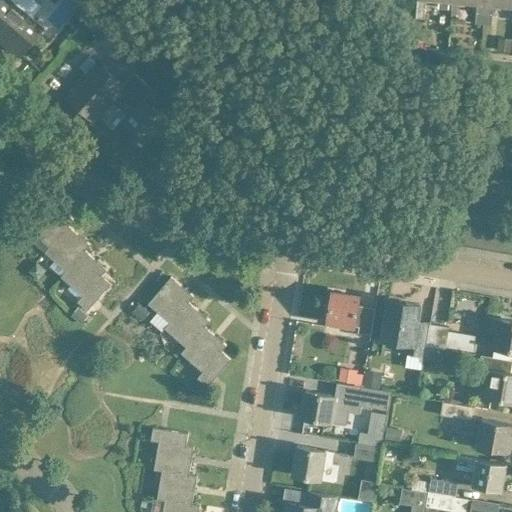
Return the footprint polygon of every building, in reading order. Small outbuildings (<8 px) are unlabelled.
[(39,28),(27,18),(37,6),(29,0),(0,0),(0,38),(17,53),(39,28)] [(451,3),(450,0),(417,0),(416,18),(424,19),(426,1),(451,3)] [(483,24),(485,0),(450,0),(451,3),(477,5),(475,23),(483,24)] [(511,0),(485,0),(483,24),(492,25),(493,7),(511,8),(511,0)] [(124,122),(134,131),(147,142),(166,119),(145,101),(154,90),(134,73),(124,85),(99,63),(98,63),(89,55),(77,69),(86,77),(69,97),(94,120),(112,98),(131,114),(124,122)] [(0,189),(9,178),(0,170),(0,189)] [(480,184),(462,175),(452,195),(470,204),(480,184)] [(52,200),(29,227),(38,236),(33,242),(44,251),(45,252),(53,242),(68,225),(69,226),(74,220),(69,215),(52,200)] [(45,252),(54,260),(57,256),(70,268),(85,250),(90,244),(82,237),(77,233),(69,226),(68,225),(53,242),(45,252)] [(67,271),(62,277),(71,285),(74,282),(86,292),(83,296),(78,302),(88,310),(91,306),(98,298),(111,283),(102,275),(106,269),(98,261),(93,257),(85,250),(70,268),(67,271)] [(171,276),(148,303),(158,312),(161,308),(174,319),(189,302),(194,296),(185,288),(181,284),(171,276)] [(360,296),(354,295),(333,291),(328,321),(359,326),(358,332),(372,335),(376,308),(359,305),(360,296)] [(417,321),(419,306),(389,300),(383,337),(406,341),(405,350),(424,353),(426,345),(429,329),(429,323),(417,321)] [(170,322),(165,328),(175,337),(178,333),(190,343),(202,329),(204,326),(210,320),(201,312),(197,309),(189,302),(174,319),(170,322)] [(511,320),(484,315),(482,328),(486,329),(483,344),(495,346),(493,357),(511,360),(511,320)] [(442,348),(445,329),(446,326),(429,323),(429,329),(426,345),(442,348)] [(187,347),(181,353),(191,361),(194,358),(206,368),(203,372),(199,376),(198,378),(207,386),(211,381),(216,375),(230,359),(222,351),(227,345),(218,338),(213,334),(208,329),(204,326),(202,329),(190,343),(187,347)] [(511,372),(510,372),(511,362),(511,360),(493,357),(481,355),(479,367),(490,369),(486,396),(511,400),(511,372)] [(342,367),(339,381),(354,383),(357,369),(342,367)] [(366,370),(364,386),(378,388),(380,372),(366,370)] [(360,413),(365,387),(337,383),(335,395),(305,390),(301,417),(332,422),(334,409),(360,413)] [(447,386),(445,398),(458,400),(460,388),(447,386)] [(373,389),(370,403),(386,406),(388,392),(373,389)] [(472,419),(474,406),(443,400),(441,413),(472,419)] [(460,430),(458,441),(509,450),(511,434),(511,424),(482,419),(480,433),(460,430)] [(154,427),(152,440),(160,441),(165,442),(163,459),(157,458),(155,470),(163,472),(168,473),(169,472),(189,475),(190,474),(191,463),(192,457),(194,446),(186,445),(188,433),(167,429),(159,428),(154,427)] [(387,427),(384,440),(398,442),(401,429),(387,427)] [(380,462),(382,446),(352,441),(350,457),(380,462)] [(338,463),(333,462),(335,451),(296,445),(292,474),(335,481),(338,463)] [(503,491),(507,463),(459,455),(457,468),(476,471),(474,486),(503,491)] [(160,487),(158,500),(165,501),(171,502),(171,501),(192,504),(194,492),(195,486),(197,475),(190,474),(189,475),(169,472),(168,473),(166,488),(160,487)] [(373,490),(387,492),(389,481),(375,478),(373,490)] [(459,483),(431,479),(429,492),(456,497),(459,483)] [(425,511),(426,505),(429,492),(402,488),(400,500),(414,502),(412,511),(425,511)] [(334,511),(337,495),(309,491),(306,504),(288,501),(286,511),(334,511)] [(466,511),(469,499),(456,497),(429,492),(426,505),(453,510),(452,511),(466,511)] [(499,511),(501,504),(469,499),(466,511),(499,511)] [(198,511),(200,505),(192,504),(171,501),(171,502),(168,511),(198,511)]
